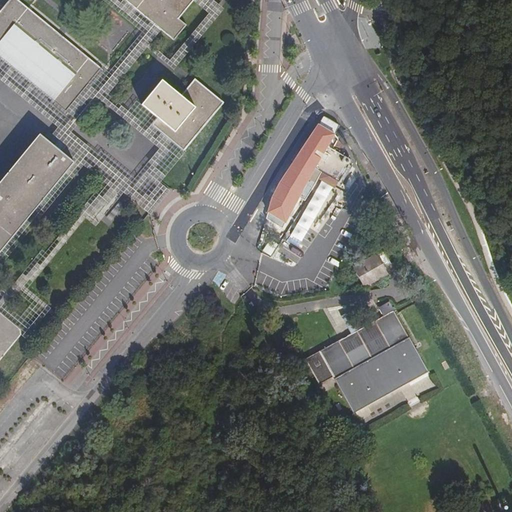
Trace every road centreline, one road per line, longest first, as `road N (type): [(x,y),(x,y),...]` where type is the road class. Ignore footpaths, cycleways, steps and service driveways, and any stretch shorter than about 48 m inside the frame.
road 1 (secondary): [(329,70),(511,401)]
road 2 (secondary): [(511,363),(348,50)]
road 3 (unclassified): [(0,509),(198,264)]
road 4 (unclassified): [(224,222),(329,70)]
